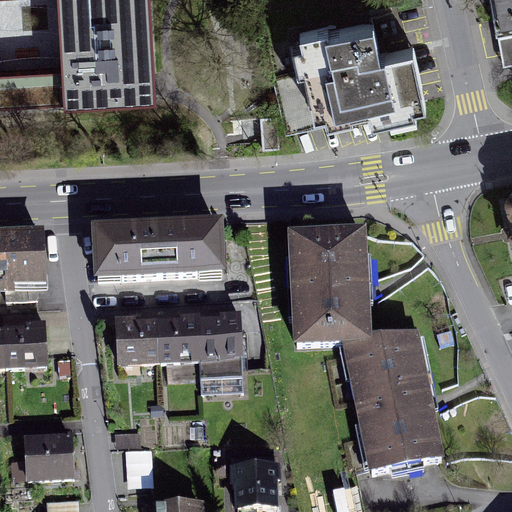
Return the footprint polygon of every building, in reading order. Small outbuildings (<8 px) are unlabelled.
[(173,0),(0,0),(0,108),(179,99),(173,0)] [(511,0),(489,0),(500,56),(511,53),(511,0)] [(292,45),(298,71),(304,70),(314,111),(325,109),(326,115),(369,105),(372,115),(426,102),(412,43),(381,50),(374,19),(300,36),(301,43),(292,45)] [(511,184),(501,187),(511,233),(511,239),(511,184)] [(225,233),(88,239),(90,292),(227,287),(225,233)] [(365,237),(296,240),(301,347),(371,343),(367,282),(365,237)] [(44,240),(0,242),(0,288),(47,286),(44,240)] [(142,320),(109,322),(112,368),(238,359),(235,313),(213,315),(171,318),(142,320)] [(0,371),(47,368),(43,319),(24,321),(0,322),(0,371)] [(420,341),(353,352),(373,471),(440,459),(430,401),(420,341)] [(24,480),(69,477),(67,449),(66,436),(21,439),(24,480)] [(127,451),(128,489),(154,488),(152,450),(127,451)] [(114,452),(116,486),(127,485),(125,452),(114,452)] [(238,511),(278,510),(277,492),(277,466),(237,468),(238,511)]
